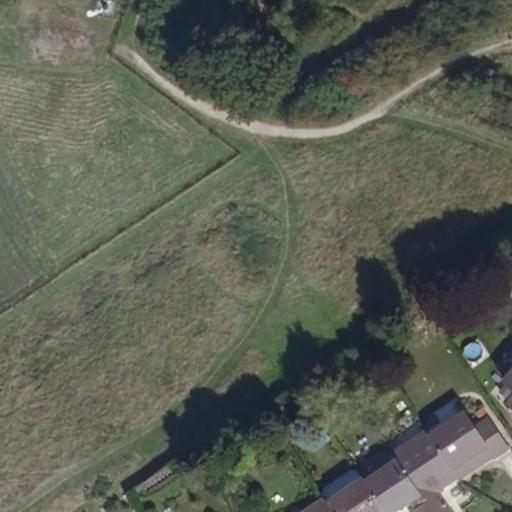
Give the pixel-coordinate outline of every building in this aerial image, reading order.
[(483,418),(474,406),(439,430),(465,469),(499,447),(502,450),(511,443),(511,435),(495,410),(483,418)] [(434,423),(399,446),(404,453),(423,482),(433,497),(442,511),(464,511),(457,500),(453,501),(440,480),(446,476),(450,479),(465,469),(439,430),(434,423)] [(423,482),(404,453),(372,473),(396,509),(420,494),(416,486),(423,482)] [(346,511),(398,511),(396,509),(372,473),(367,464),(360,464),(333,480),(330,487),(335,495),(346,511)] [(346,511),(335,495),(307,511),(346,511)] [(420,506),(424,511),(442,511),(433,497),(420,506)]
